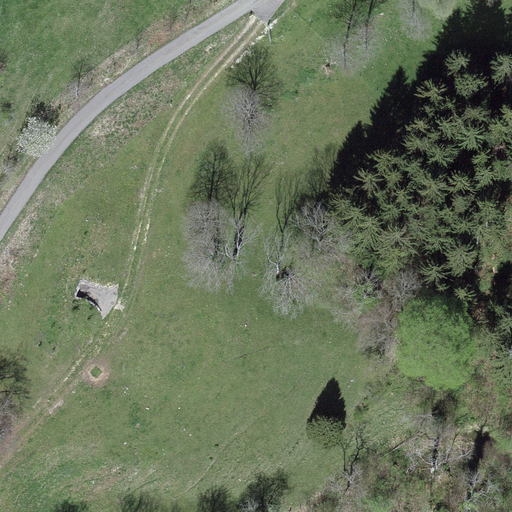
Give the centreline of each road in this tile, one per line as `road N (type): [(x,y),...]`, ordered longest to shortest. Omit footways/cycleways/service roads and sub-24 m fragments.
road 1 (track): [(274,0),(177,120),(150,180),(113,317),(0,458)]
road 2 (unclassified): [(0,223),(97,103),(252,0)]
